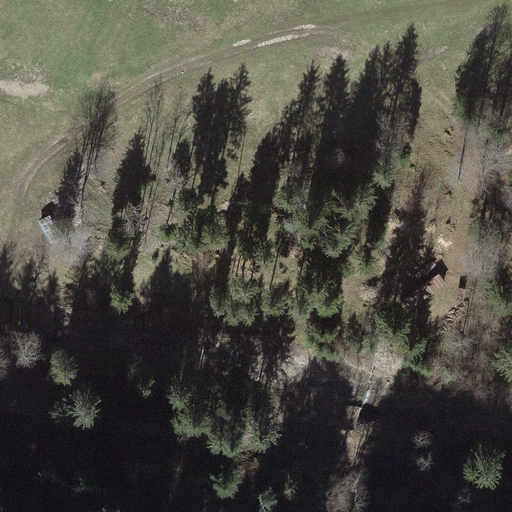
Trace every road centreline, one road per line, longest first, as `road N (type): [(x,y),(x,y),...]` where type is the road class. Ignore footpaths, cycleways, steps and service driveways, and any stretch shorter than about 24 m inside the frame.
road 1 (track): [(511,308),(487,243),(464,129),(418,84),(325,32),(243,28),(130,86),(41,164),(13,288),(0,287)]
road 2 (track): [(511,474),(99,371),(8,359),(0,365)]
